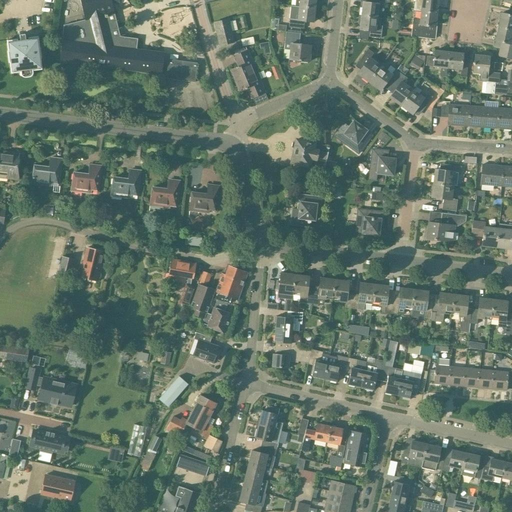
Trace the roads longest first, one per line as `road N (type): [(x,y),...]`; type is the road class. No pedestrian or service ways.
road 1 (residential): [(0,240),(20,224),(48,221),(206,260),(262,241)]
road 2 (tertiary): [(227,144),(0,113)]
road 3 (residential): [(389,416),(246,383)]
road 4 (residential): [(246,383),(262,241)]
road 5 (tertiary): [(401,262),(262,241)]
road 6 (residential): [(213,511),(246,383)]
road 7 (residential): [(237,124),(197,0)]
road 8 (residential): [(511,444),(389,416)]
